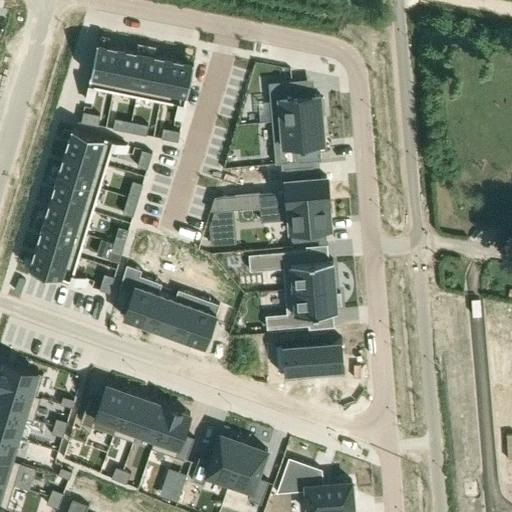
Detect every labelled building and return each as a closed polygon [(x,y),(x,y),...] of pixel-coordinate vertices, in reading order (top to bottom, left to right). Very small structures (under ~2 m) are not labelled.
[(93,64),(89,84),(96,86),(113,89),(121,46),(117,45),(115,44),(115,45),(110,44),(108,43),(98,42),(98,41),(97,41),(95,51),(94,51),(94,56),(94,60),(93,60),(92,64),(93,64)] [(121,46),(113,89),(137,94),(146,51),(136,49),(134,48),(134,49),(130,48),(130,47),(127,47),(121,46)] [(146,51),(137,94),(161,99),(170,56),(164,55),(164,54),(162,54),(157,53),(155,52),(155,53),(146,51)] [(170,56),(161,99),(178,102),(185,104),(194,60),(193,60),(183,58),(184,58),(181,58),(177,57),(174,56),(174,57),(170,56)] [(293,80),(270,82),(273,122),(323,118),(321,94),(294,96),(293,80)] [(83,110),(81,121),(98,124),(100,114),(83,110)] [(115,117),(113,127),(130,130),(132,120),(115,117)] [(323,118),(273,122),(276,163),(299,162),(298,144),(325,142),(323,118)] [(132,120),(130,130),(146,134),(149,123),(132,120)] [(163,126),(161,137),(178,140),(180,130),(163,126)] [(72,128),(65,150),(107,163),(112,147),(114,140),(72,127),(71,128),(72,128)] [(142,148),(137,164),(147,168),(153,151),(142,148)] [(65,150),(58,174),(100,186),(107,163),(65,150)] [(288,191),(260,193),(261,206),(329,201),(327,176),(315,177),(314,165),(286,167),(288,191)] [(58,174),(51,197),(93,210),(100,186),(58,174)] [(133,179),(128,195),(138,198),(143,182),(133,179)] [(219,208),(210,209),(210,210),(237,208),(236,194),(218,196),(219,208)] [(128,195),(123,212),(133,215),(138,198),(128,195)] [(51,197),(44,220),(86,233),(93,210),(51,197)] [(329,201),(261,206),(262,219),(290,217),(292,241),(320,239),(319,227),(331,226),(329,201)] [(214,210),(209,225),(232,223),(231,209),(214,210)] [(44,220),(37,244),(79,256),(86,233),(44,220)] [(119,225),(114,241),(124,244),(129,228),(119,225)] [(114,241),(109,257),(119,261),(124,244),(114,241)] [(29,266),(29,267),(71,280),(74,273),(79,256),(37,244),(30,266),(29,266)] [(308,247),(250,252),(251,268),(284,266),(286,286),(336,282),(334,257),(309,259),(308,247)] [(196,264),(206,267),(211,253),(201,249),(196,264)] [(127,263),(119,288),(132,292),(124,316),(146,324),(161,281),(140,273),(142,268),(127,263)] [(104,272),(99,288),(110,291),(115,275),(104,272)] [(161,281),(146,324),(164,330),(179,287),(178,287),(175,296),(159,290),(162,281),(161,281)] [(288,310),(267,312),(268,325),(310,322),(309,310),(338,308),(338,302),(342,302),(341,290),(337,290),(336,282),(286,286),(288,310)] [(179,287),(164,330),(182,337),(197,294),(179,287)] [(197,294),(182,337),(205,345),(213,321),(231,328),(238,308),(220,302),(197,294)] [(231,348),(233,347),(263,344),(263,345),(264,345),(263,332),(230,335),(231,348)] [(280,343),(274,344),(276,373),(283,373),(283,374),(343,369),(340,337),(280,342),(280,343)] [(4,361),(0,373),(0,384),(41,397),(41,396),(36,394),(43,372),(4,361)] [(88,398),(80,421),(114,433),(130,390),(107,382),(100,402),(88,398)] [(0,384),(0,408),(34,418),(41,397),(0,384)] [(130,390),(114,433),(133,440),(149,397),(130,390)] [(63,395),(61,403),(72,406),(75,398),(63,395)] [(149,397),(133,440),(134,440),(138,431),(155,437),(151,446),(153,447),(168,404),(149,397)] [(168,404),(153,447),(186,459),(194,436),(183,432),(190,412),(168,404)] [(0,408),(0,431),(18,437),(25,417),(34,420),(34,418),(0,408)] [(56,417),(54,424),(66,428),(68,420),(56,417)] [(54,424),(52,432),(63,436),(66,428),(54,424)] [(0,431),(0,455),(21,462),(21,461),(12,458),(18,437),(0,431)] [(199,455),(191,477),(204,482),(206,477),(228,485),(244,440),(221,431),(211,459),(199,455)] [(244,440),(228,485),(229,485),(230,481),(252,488),(248,497),(261,502),(269,479),(258,475),(268,448),(244,440)] [(0,455),(0,479),(14,484),(21,462),(0,455)] [(290,455),(277,491),(306,488),(308,511),(307,511),(334,511),(334,510),(354,508),(352,479),(323,481),(322,467),(290,455)] [(116,465),(112,477),(119,480),(123,468),(116,465)] [(61,466),(58,474),(69,478),(72,470),(61,466)] [(123,468),(119,480),(127,482),(131,471),(123,468)] [(0,479),(0,504),(7,507),(14,484),(0,479)] [(107,493),(114,495),(117,486),(111,483),(107,493)] [(164,486),(161,494),(176,499),(179,491),(164,486)] [(53,487),(50,495),(61,499),(64,492),(53,487)] [(128,490),(123,501),(130,504),(135,493),(128,490)] [(135,493),(130,504),(138,507),(142,496),(135,493)] [(50,495),(47,502),(58,507),(61,499),(50,495)] [(73,497),(66,511),(85,511),(89,504),(73,497)]
